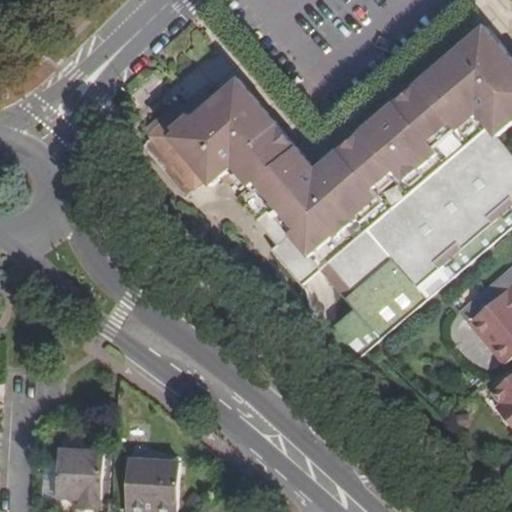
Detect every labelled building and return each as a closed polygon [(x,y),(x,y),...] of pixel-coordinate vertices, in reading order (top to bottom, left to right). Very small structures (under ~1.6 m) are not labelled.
[(274,247),(307,285),(325,269),(355,304),(404,264),(422,287),(511,210),(511,146),(502,134),(511,125),(511,47),(491,22),(401,100),(400,99),(366,129),(366,130),(345,148),(344,148),(334,157),(314,155),(303,142),(302,143),(294,133),(283,121),(284,119),(265,96),(251,80),(244,73),(219,94),(211,84),(200,94),(177,114),(157,132),(197,180),(206,172),(214,182),(224,174),(280,242),(274,247)] [(511,362),(511,288),(475,321),(511,362)] [(511,423),(511,378),(494,394),(503,405),(500,409),(511,423)] [(101,511),(105,453),(64,450),(61,499),(86,501),(86,511),(98,511),(101,511)] [(124,511),(145,511),(146,510),(171,511),(178,511),(181,465),(128,462),(124,511)]
